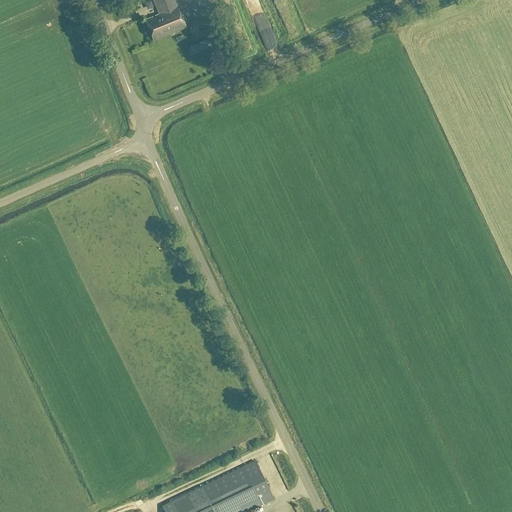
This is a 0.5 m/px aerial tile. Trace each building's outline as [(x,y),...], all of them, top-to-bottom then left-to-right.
[(153,0),(159,15),(178,7),(174,0),(153,0)] [(248,0),(253,15),(260,13),(255,0),(248,0)] [(147,7),(141,11),(144,16),(150,13),(147,7)] [(159,15),(146,20),(154,40),(186,27),(178,7),(159,15)] [(205,34),(207,26),(201,20),(191,23),(189,33),(197,39),(205,34)] [(213,47),(209,39),(190,47),(193,55),(213,47)] [(248,511),(274,500),(256,462),(163,506),(165,511),(248,511)]
